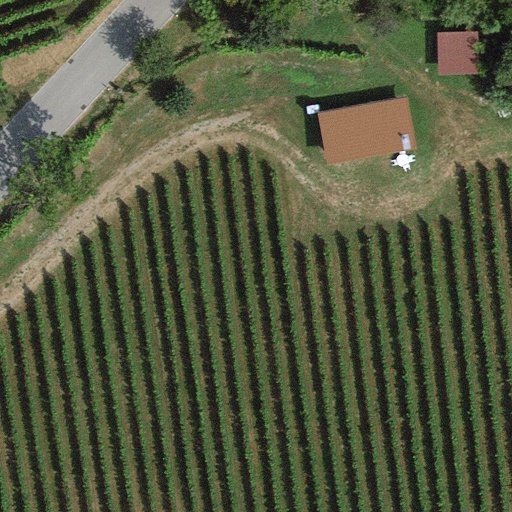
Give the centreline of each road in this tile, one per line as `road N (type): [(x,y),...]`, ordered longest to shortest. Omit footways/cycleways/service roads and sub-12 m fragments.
road 1 (track): [(0,292),(63,243),(140,155),(179,136),(223,127),(264,139),(340,203)]
road 2 (residential): [(157,0),(0,163)]
